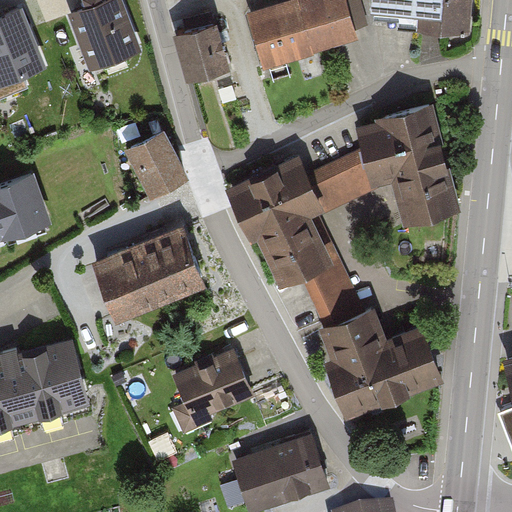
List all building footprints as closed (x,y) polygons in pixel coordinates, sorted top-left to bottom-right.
[(122,0),(99,0),(72,9),(90,64),(139,47),(122,0)] [(286,0),(249,11),(265,66),(360,38),(348,0),(286,0)] [(373,0),(373,9),(419,11),(418,23),(477,27),(478,0),(373,0)] [(23,6),(0,15),(0,85),(47,66),(23,6)] [(218,20),(179,31),(192,75),(232,64),(218,20)] [(403,222),(463,207),(435,99),(377,115),(379,121),(357,126),(362,144),(371,181),(391,176),(393,183),(403,222)] [(163,133),(130,149),(152,194),(185,177),(163,133)] [(310,173),(326,208),(393,183),(391,176),(371,181),(362,144),(310,173)] [(315,213),(326,208),(310,173),(300,152),(229,185),(252,234),(258,231),(282,283),(302,274),(336,258),(332,250),(315,213)] [(35,172),(0,184),(0,242),(53,224),(35,172)] [(208,278),(184,220),(93,256),(116,315),(208,278)] [(336,258),(302,274),(325,321),(365,307),(338,245),(332,250),(336,258)] [(313,325),(344,416),(446,380),(425,321),(387,334),(376,303),(365,307),(325,321),(313,325)] [(72,333),(0,353),(0,421),(90,396),(72,333)] [(210,412),(255,392),(235,346),(174,372),(186,400),(175,405),(187,434),(214,423),(210,412)] [(511,408),(500,412),(511,443),(511,362),(501,366),(511,393),(511,408)] [(252,509),(332,482),(314,430),(234,458),(252,509)]
